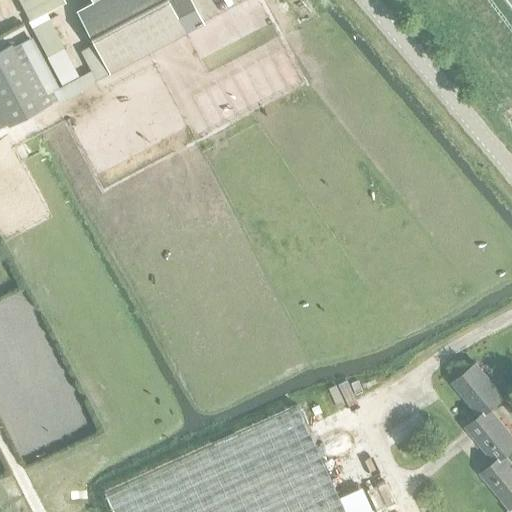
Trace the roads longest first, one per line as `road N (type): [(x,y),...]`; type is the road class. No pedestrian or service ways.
road 1 (unknown): [(511,300),(398,369),(376,399),(386,458),(415,511)]
road 2 (unclassified): [(511,173),(366,0)]
road 3 (unclassified): [(511,99),(436,0)]
